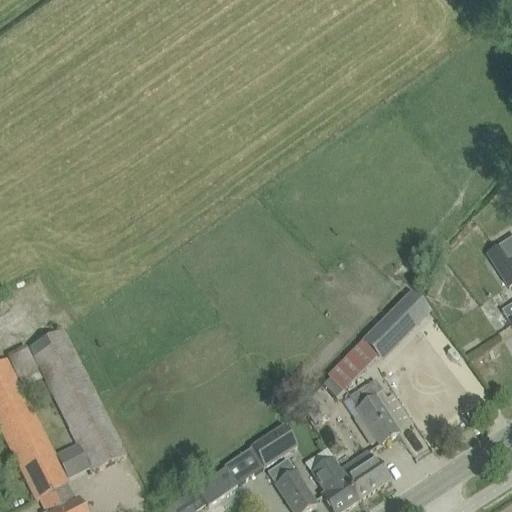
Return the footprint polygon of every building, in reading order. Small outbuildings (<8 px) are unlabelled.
[(511,239),(501,246),(486,256),(509,290),(511,287),(511,263),(510,261),(511,259),(511,239)] [(410,299),(374,335),(365,344),(383,361),(428,317),(410,299)] [(511,306),(501,314),(511,329),(511,306)] [(28,350),(92,475),(126,458),(62,333),(28,350)] [(6,357),(22,390),(42,381),(25,347),(6,357)] [(334,401),(375,361),(363,348),(322,389),(334,401)] [(83,511),(78,502),(74,504),(66,488),(69,487),(5,361),(0,363),(0,431),(36,503),(39,502),(44,511),(83,511)] [(357,412),(380,448),(399,435),(375,399),(375,400),(373,398),(381,394),(374,383),(350,399),(358,411),(357,412)] [(328,415),(314,395),(301,407),(313,425),(328,415)] [(263,471),(298,447),(281,426),(234,460),(247,479),(262,469),(263,471)] [(367,455),(339,474),(345,483),(344,483),(358,505),(389,484),(375,462),(373,464),(367,455)] [(265,475),(290,511),(310,511),(316,508),(286,462),(265,475)] [(345,483),(339,474),(331,462),(311,476),(324,496),(320,499),(328,511),(347,511),(358,505),(344,483),(345,483)] [(207,509),(235,490),(222,470),(189,495),(172,506),(176,511),(198,511),(205,507),(207,509)]
